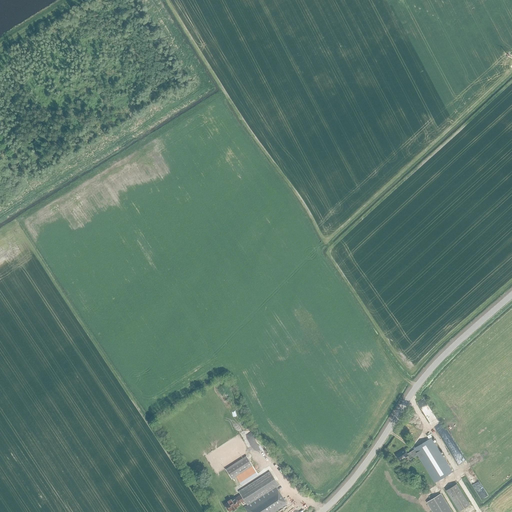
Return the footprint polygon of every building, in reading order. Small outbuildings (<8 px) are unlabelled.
[(245,417),(243,414),(240,416),(237,417),(242,425),(245,423),(242,419),(245,417)] [(414,449),(414,450),(418,455),(435,483),(452,472),(431,438),(414,449)] [(407,458),(402,451),(395,455),(401,465),(405,463),(407,467),(415,462),(411,456),(407,458)] [(253,466),(246,456),(225,469),(232,480),(253,466)] [(425,472),(418,461),(411,465),(417,475),(421,472),(422,474),(425,472)] [(244,507),(247,511),(277,511),(288,505),(277,488),(280,487),(270,472),(237,493),(239,497),(236,499),(235,498),(232,501),(231,500),(228,502),(229,502),(225,505),(229,511),(232,510),(233,511),(237,509),(237,508),(240,505),(240,504),(241,503),(243,505),(245,503),(247,506),(244,507)] [(446,491),(459,511),(470,505),(457,484),(446,491)] [(481,500),(488,496),(485,488),(477,491),(481,500)] [(451,511),(440,494),(427,502),(432,511),(451,511)]
